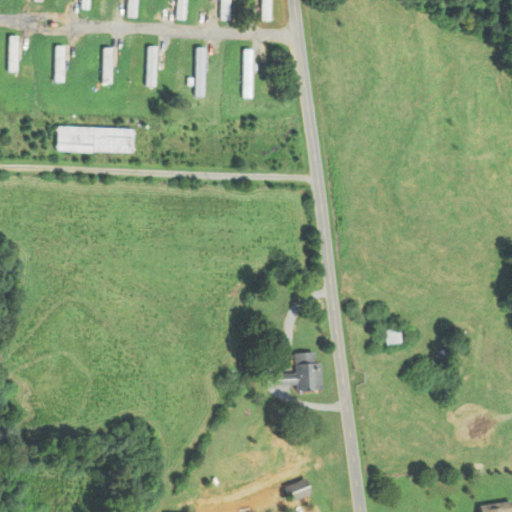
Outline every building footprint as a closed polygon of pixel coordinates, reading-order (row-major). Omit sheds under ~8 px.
[(126,0),(127,16),(135,16),(134,0),(126,0)] [(175,0),(176,14),(183,14),(183,0),(175,0)] [(227,21),(227,0),(218,0),(218,21),(227,21)] [(259,0),(259,17),(268,17),(268,0),(259,0)] [(17,35),(7,35),(7,72),(17,72),(17,35)] [(63,46),(54,46),(54,82),(63,82),(63,46)] [(110,48),(102,48),(102,84),(110,84),(110,48)] [(204,48),(194,48),(194,96),(204,96),(204,48)] [(157,80),(157,49),(149,49),(149,80),(157,80)] [(250,50),(242,50),(242,99),(250,99),(250,50)] [(294,391),(319,390),(318,363),(311,363),(311,353),(292,353),(292,374),(273,375),(273,386),(294,386),(294,391)] [(224,509),(225,511),(259,511),(308,497),(304,484),(224,509)] [(477,511),(506,511),(506,503),(477,505),(477,511)]
